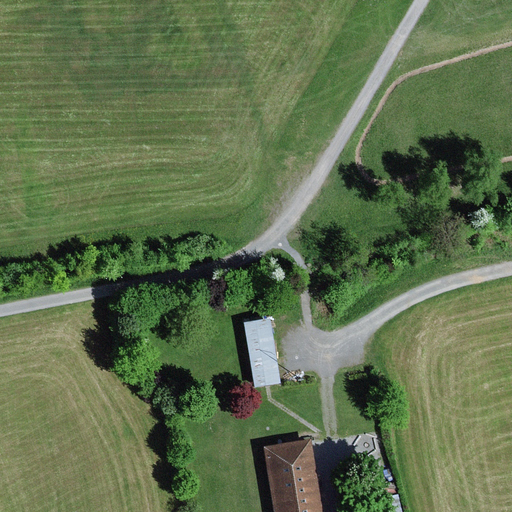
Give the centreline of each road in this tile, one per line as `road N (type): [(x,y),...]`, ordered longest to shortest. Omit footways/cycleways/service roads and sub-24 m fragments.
road 1 (track): [(289,226),(249,256),(189,276),(0,312)]
road 2 (track): [(429,0),(339,158),(289,226)]
